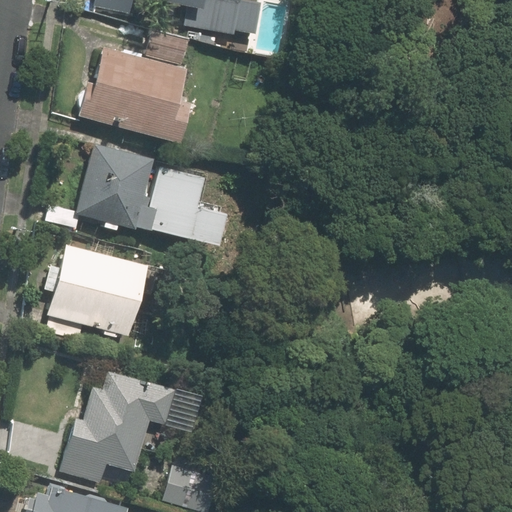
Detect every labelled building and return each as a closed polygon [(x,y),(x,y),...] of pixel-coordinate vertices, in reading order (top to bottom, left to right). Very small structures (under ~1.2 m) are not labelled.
[(292,0),(96,0),(96,4),(173,16),(175,0),(190,0),(200,1),(196,25),(239,32),(237,47),(284,54),(292,0)] [(97,80),(90,78),(81,114),(187,139),(197,97),(185,94),(192,63),(185,62),(191,37),(153,28),(147,53),(106,43),(97,80)] [(119,230),(122,220),(221,242),(229,207),(204,201),(210,171),(158,160),(160,153),(96,138),(80,211),(104,216),(102,226),(119,230)] [(52,263),(46,288),(56,290),(50,314),(134,333),(151,260),(68,240),(62,266),(52,263)] [(142,447),(157,450),(187,432),(196,393),(174,388),(176,380),(109,365),(105,382),(93,379),(86,413),(75,411),(61,470),(101,480),(106,460),(137,467),(142,447)] [(173,457),(161,497),(212,511),(215,511),(228,473),(173,457)] [(27,500),(23,511),(126,511),(129,501),(53,479),(50,488),(38,485),(33,502),(27,500)]
